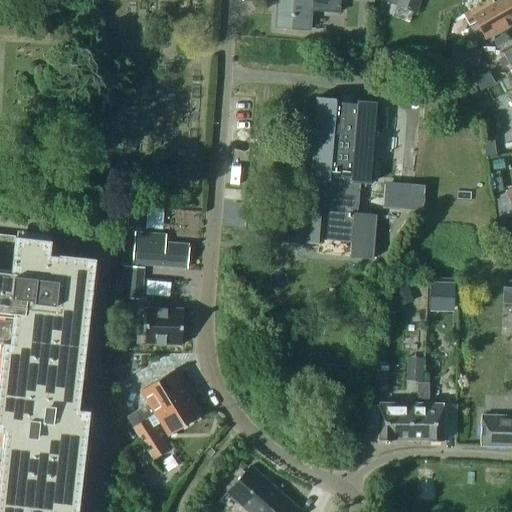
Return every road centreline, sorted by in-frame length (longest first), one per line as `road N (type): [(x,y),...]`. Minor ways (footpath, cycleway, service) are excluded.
road 1 (residential): [(347,492),(294,470),(229,411),(208,371),(228,0)]
road 2 (unknown): [(0,255),(98,265),(121,287),(112,377),(114,511)]
road 3 (residential): [(347,492),(357,477),(400,457),(511,458)]
